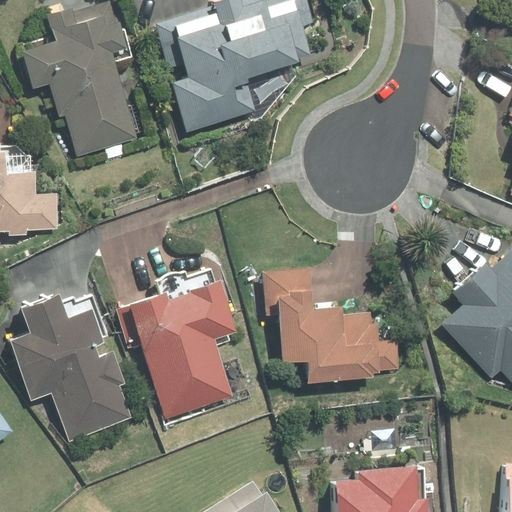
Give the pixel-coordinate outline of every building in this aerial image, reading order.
[(216,5),(156,23),(188,130),(255,110),(246,80),(301,64),(299,58),(311,55),(303,26),(313,23),(305,0),(273,0),(265,2),(264,0),(223,0),(216,2),(216,5)] [(32,91),(49,86),(58,119),(66,117),(77,156),(138,139),(116,62),(132,57),(124,30),(122,30),(120,24),(116,25),(109,2),(74,12),(73,9),(49,15),(57,41),(21,51),(32,91)] [(0,230),(10,230),(10,236),(27,235),(26,230),(56,229),(55,195),(36,196),(35,172),(31,173),(30,155),(15,145),(1,146),(1,142),(0,141),(0,230)] [(467,305),(446,324),(492,375),(501,367),(511,378),(511,250),(492,269),(486,262),(454,291),(467,305)] [(308,363),(309,382),(373,377),(372,370),(399,369),(397,339),(379,340),(378,324),(370,325),(369,313),(343,315),(343,307),(339,307),(339,301),(313,303),(310,267),(262,271),(265,317),(279,316),(283,365),(308,363)] [(118,309),(130,344),(143,340),(168,414),(230,394),(213,343),(227,339),(225,334),(234,331),(219,283),(214,285),(209,271),(187,279),(185,272),(180,273),(170,274),(166,277),(163,280),(157,281),(161,295),(118,309)] [(32,335),(14,341),(33,396),(53,388),(71,439),(132,417),(120,385),(125,383),(114,351),(99,356),(95,346),(104,343),(101,336),(106,334),(92,296),(76,302),(74,296),(63,300),(61,293),(22,307),(32,335)] [(0,442),(15,432),(0,411),(0,442)] [(501,511),(511,511),(511,463),(505,463),(501,511)] [(359,482),(336,483),(337,511),(428,511),(428,499),(426,499),(424,469),(417,470),(416,468),(359,471),(359,482)] [(253,482),(204,511),(277,511),(266,494),(262,497),(253,482)]
